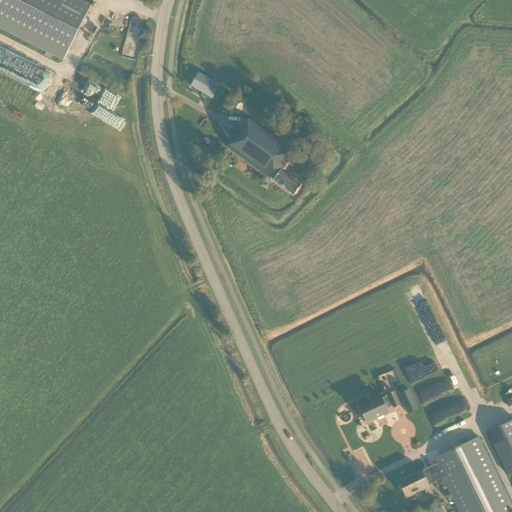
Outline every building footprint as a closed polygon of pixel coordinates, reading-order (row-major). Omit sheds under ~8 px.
[(0,0),(0,26),(64,59),(94,0),(0,0)] [(123,56),(136,58),(139,46),(125,44),(123,56)] [(192,88),(210,99),(218,85),(197,73),(193,80),(196,81),(192,88)] [(232,104),(242,111),(248,102),(238,95),(232,104)] [(274,181),(294,195),(301,186),(280,171),(294,152),(291,150),(293,148),(291,146),(289,149),(281,143),(289,132),(266,114),(258,125),(250,118),(227,148),(270,180),(273,176),(276,178),(274,181)] [(213,158),(218,161),(226,150),(221,146),(213,158)] [(420,380),(417,367),(406,369),(409,383),(420,380)] [(409,391),(399,395),(408,414),(418,409),(409,391)] [(364,422),(365,421),(366,423),(388,413),(386,409),(392,406),(394,408),(400,405),(394,393),(388,396),(382,399),(381,399),(360,409),(363,416),(362,417),(364,422)] [(433,416),(436,415),(434,411),(427,415),(433,425),(437,423),(433,416)] [(511,420),(488,432),(509,476),(511,474),(511,420)] [(444,478),(460,511),(511,511),(511,504),(479,437),(434,459),(437,464),(422,471),(422,470),(399,481),(407,497),(430,486),(429,485),(444,478)]
